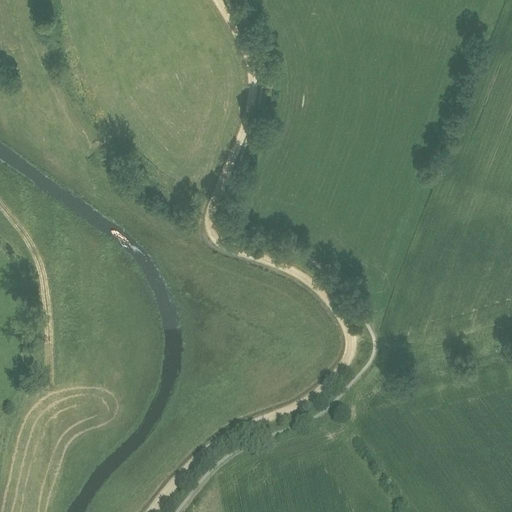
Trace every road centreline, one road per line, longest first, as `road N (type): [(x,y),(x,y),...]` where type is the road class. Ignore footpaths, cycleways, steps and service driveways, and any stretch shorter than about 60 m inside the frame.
road 1 (track): [(208,220),(219,243),(311,283),(344,323),(350,344),(322,390),(219,441),(149,511)]
road 2 (track): [(216,0),(244,54),(251,94),(208,220)]
